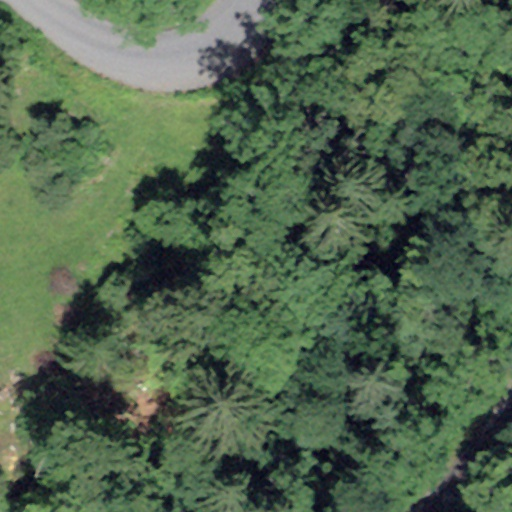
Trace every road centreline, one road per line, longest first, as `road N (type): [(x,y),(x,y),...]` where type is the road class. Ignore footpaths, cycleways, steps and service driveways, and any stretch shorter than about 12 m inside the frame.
road 1 (unclassified): [(262,0),(240,43),(177,67),(108,53),(34,0)]
road 2 (track): [(398,511),(511,391)]
